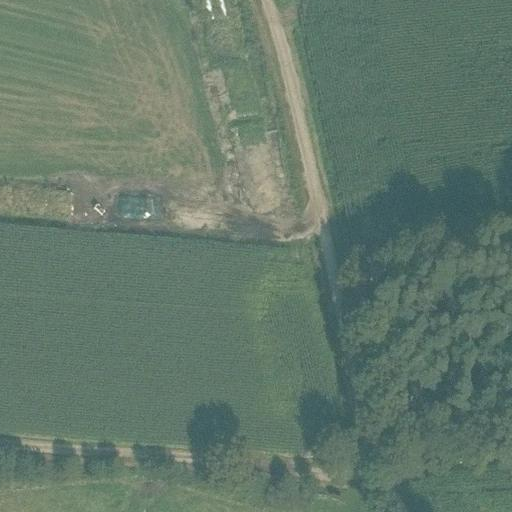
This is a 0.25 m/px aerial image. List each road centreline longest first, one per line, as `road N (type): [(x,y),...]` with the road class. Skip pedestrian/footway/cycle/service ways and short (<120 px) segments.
road 1 (unclassified): [(406,511),(372,452),(268,0)]
road 2 (track): [(0,448),(387,479)]
